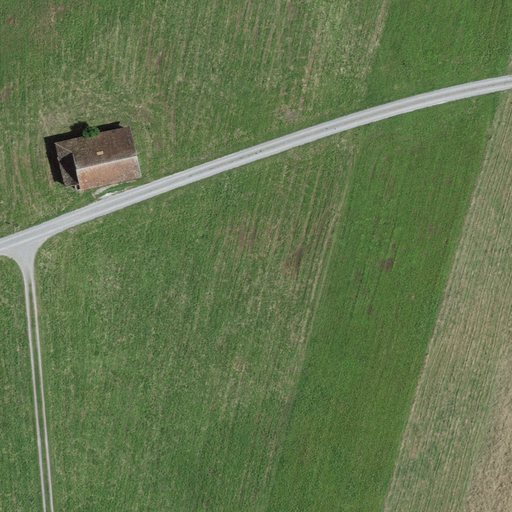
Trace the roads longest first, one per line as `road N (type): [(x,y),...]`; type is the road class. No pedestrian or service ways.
road 1 (track): [(26,237),(257,147),(511,79)]
road 2 (track): [(26,237),(50,511)]
